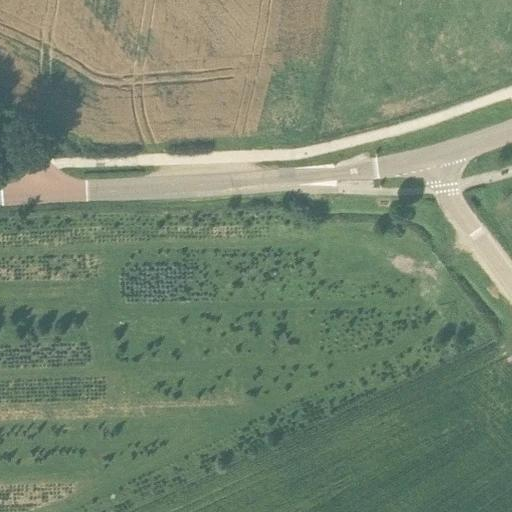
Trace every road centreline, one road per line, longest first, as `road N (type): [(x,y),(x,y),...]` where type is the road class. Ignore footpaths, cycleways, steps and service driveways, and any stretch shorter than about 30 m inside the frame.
road 1 (tertiary): [(47,192),(336,175),(435,156)]
road 2 (unclassified): [(511,282),(454,205),(435,156)]
